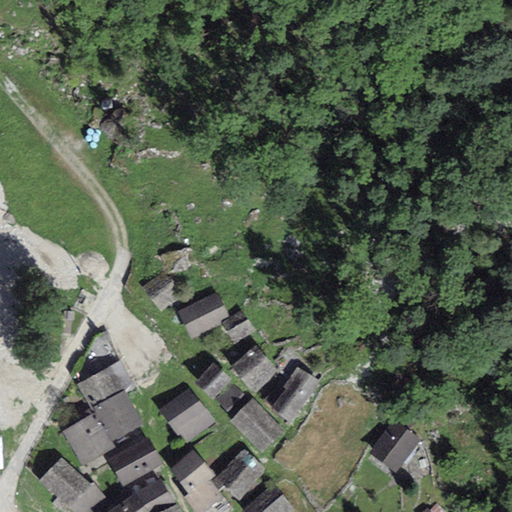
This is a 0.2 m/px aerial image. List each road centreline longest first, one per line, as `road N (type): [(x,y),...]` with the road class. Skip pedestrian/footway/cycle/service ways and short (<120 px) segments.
road 1 (residential): [(0,491),(103,303),(116,260)]
road 2 (track): [(116,260),(115,218),(0,81)]
